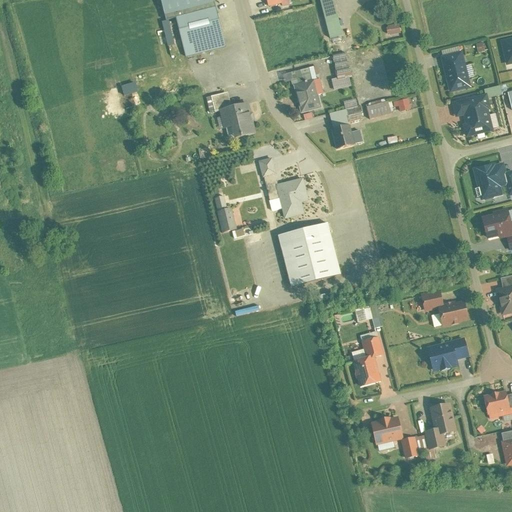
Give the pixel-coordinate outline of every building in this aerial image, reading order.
[(213,0),(158,0),(165,21),(175,19),(216,8),(213,0)] [(266,0),(269,8),(289,3),(288,0),(266,0)] [(342,37),(332,0),(319,0),(330,40),(342,37)] [(226,47),(216,8),(175,19),(186,58),(226,47)] [(399,25),(386,27),(388,36),(401,34),(399,25)] [(511,64),(511,40),(501,43),(507,66),(511,64)] [(483,43),(477,45),(478,52),(485,51),(483,43)] [(470,86),(462,51),(440,57),(449,91),(470,86)] [(346,52),(331,56),(336,75),(351,71),(346,52)] [(312,68),(291,73),(294,85),(315,80),(312,68)] [(315,80),(294,85),(301,114),(323,109),(319,96),(324,94),(320,78),(315,80)] [(485,91),(486,94),(455,102),(459,117),(462,116),(468,139),(493,133),(487,110),(491,109),(488,99),(502,95),(500,87),(485,91)] [(210,115),(221,112),(229,142),(257,135),(249,104),(231,108),(227,93),(206,98),(210,115)] [(408,99),(394,102),(396,108),(399,107),(400,112),(411,110),(408,99)] [(390,102),(368,107),(370,119),(393,114),(390,102)] [(362,108),(347,111),(349,122),(365,118),(362,108)] [(345,111),(333,113),(335,124),(347,122),(345,111)] [(350,125),(332,130),(337,151),(355,146),(350,125)] [(275,172),(272,159),(258,163),(262,176),(275,172)] [(483,197),(484,202),(506,196),(503,187),(509,186),(511,197),(511,172),(507,174),(504,163),(497,165),(496,162),(475,167),(481,188),(477,189),(479,198),(483,197)] [(305,178),(278,186),(288,219),(307,214),(304,203),(312,201),(305,178)] [(227,197),(217,199),(226,234),(240,231),(234,208),(230,209),(227,197)] [(511,211),(484,218),(490,240),(502,237),(502,240),(509,238),(511,248),(511,211)] [(344,275),(330,223),(282,236),(296,288),(344,275)] [(238,232),(239,238),(248,236),(246,230),(238,232)] [(511,276),(503,279),(505,288),(499,289),(505,316),(511,314),(511,276)] [(471,320),(467,300),(446,305),(443,292),(424,296),(428,313),(442,310),(443,314),(434,316),(437,328),(445,326),(446,328),(460,324),(460,322),(471,320)] [(354,353),(357,361),(355,362),(362,388),(384,382),(377,359),(386,356),(379,332),(363,337),(366,349),(354,353)] [(468,340),(455,343),(454,341),(429,348),(436,373),(461,367),(460,361),(473,358),(468,340)] [(486,397),(491,416),(511,410),(511,395),(509,396),(508,392),(486,397)] [(449,446),(446,436),(460,432),(454,405),(433,410),(438,430),(427,433),(432,450),(449,446)] [(401,418),(374,423),(379,445),(406,440),(401,418)] [(511,431),(503,434),(505,442),(511,439),(511,431)] [(417,438),(403,441),(408,460),(422,457),(422,454),(432,452),(428,436),(418,439),(417,438)]
